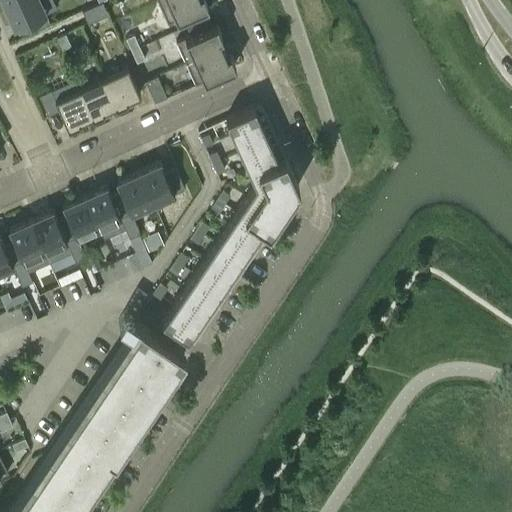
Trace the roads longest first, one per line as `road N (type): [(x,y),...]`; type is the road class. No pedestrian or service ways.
road 1 (residential): [(123,511),(321,213),(274,83)]
road 2 (residential): [(52,176),(274,83)]
road 3 (residential): [(52,176),(0,41)]
